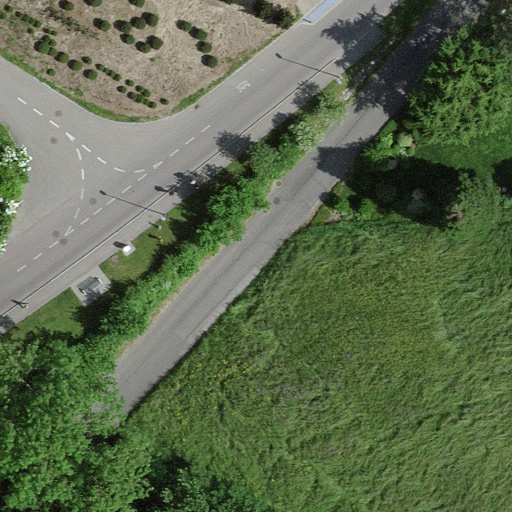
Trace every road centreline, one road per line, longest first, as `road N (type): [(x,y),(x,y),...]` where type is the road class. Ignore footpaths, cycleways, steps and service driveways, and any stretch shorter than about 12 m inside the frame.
road 1 (residential): [(1,511),(225,281),(465,0)]
road 2 (unclassified): [(119,194),(359,0)]
road 3 (residential): [(119,194),(72,139),(0,89)]
road 4 (unclassified): [(0,283),(119,194)]
